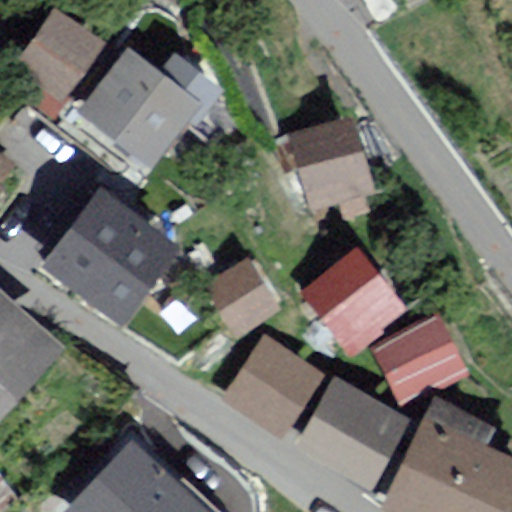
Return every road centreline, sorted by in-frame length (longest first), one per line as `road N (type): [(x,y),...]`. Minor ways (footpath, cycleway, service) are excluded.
road 1 (residential): [(0,274),(345,511)]
road 2 (residential): [(511,263),(310,0)]
